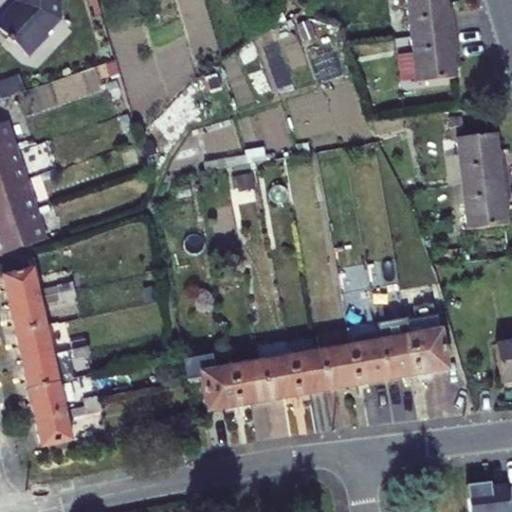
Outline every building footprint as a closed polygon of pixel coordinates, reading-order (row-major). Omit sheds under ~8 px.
[(10,0),(11,15),(0,26),(0,47),(23,68),(42,46),(39,43),(52,29),(50,0),(10,0)] [(440,5),(399,9),(405,54),(450,50),(448,33),(443,34),(440,5)] [(450,50),(405,54),(410,99),(449,94),(446,65),(452,64),(450,50)] [(13,87),(0,91),(0,105),(18,99),(13,87)] [(5,149),(0,151),(0,177),(12,172),(5,149)] [(485,150),(447,154),(452,201),(498,197),(497,179),(489,180),(485,150)] [(12,172),(0,177),(0,204),(20,196),(12,172)] [(20,196),(0,204),(0,231),(28,220),(20,196)] [(498,197),(452,201),(457,245),(496,241),(493,212),(500,211),(498,197)] [(28,220),(0,231),(0,260),(37,249),(28,220)] [(28,280),(0,285),(0,311),(1,315),(67,301),(65,291),(32,298),(28,280)] [(67,301),(1,315),(7,343),(55,332),(73,328),(67,301)] [(394,327),(405,383),(435,377),(425,321),(394,327)] [(363,333),(373,389),(405,383),(394,327),(363,333)] [(55,332),(7,343),(14,372),(79,357),(77,349),(59,353),(55,332)] [(338,356),(345,394),(373,389),(363,333),(335,337),(338,356)] [(511,343),(482,347),(487,385),(511,382),(511,343)] [(309,361),(316,399),(345,394),(338,356),(309,361)] [(79,357),(14,372),(20,400),(53,393),(67,390),(63,370),(81,366),(79,357)] [(281,366),(288,404),(316,399),(309,361),(281,366)] [(249,372),(256,410),(288,404),(281,366),(249,372)] [(201,368),(172,373),(175,391),(193,387),(199,420),(229,415),(223,377),(203,381),(201,368)] [(223,377),(229,415),(256,410),(249,372),(223,377)] [(53,393),(20,400),(27,430),(92,415),(90,405),(57,412),(53,393)] [(92,415),(27,430),(34,459),(66,452),(61,432),(94,424),(92,415)] [(492,482),(469,485),(473,511),(511,511),(511,510),(507,486),(493,488),(492,482)]
